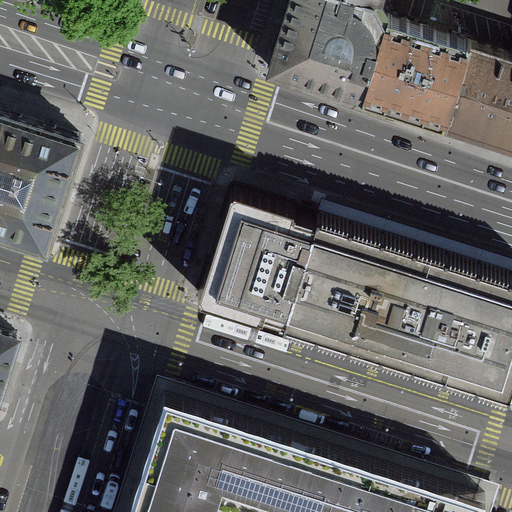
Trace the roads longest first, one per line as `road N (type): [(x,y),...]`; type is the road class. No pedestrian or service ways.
road 1 (tertiary): [(511,441),(143,322)]
road 2 (primary): [(207,106),(511,209)]
road 3 (tertiary): [(142,83),(69,298)]
road 4 (tertiary): [(143,322),(207,106)]
road 5 (tertiary): [(98,511),(133,402),(143,322)]
road 6 (tertiary): [(69,298),(18,448)]
road 7 (primary): [(0,35),(142,83)]
